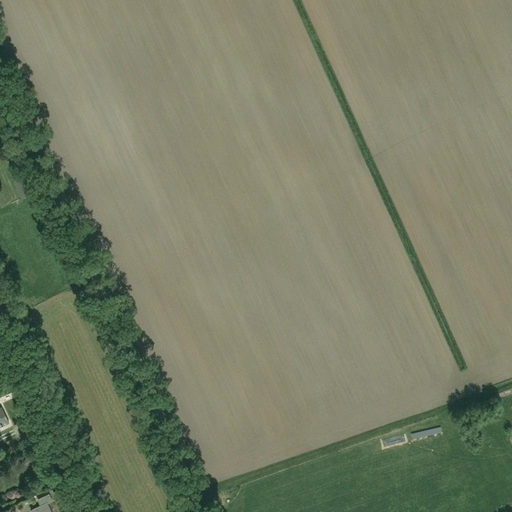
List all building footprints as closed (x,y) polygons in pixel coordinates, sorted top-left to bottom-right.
[(8,152),(1,154),(3,163),(10,161),(8,152)] [(14,177),(23,196),(32,192),(24,173),(14,177)] [(9,392),(6,386),(0,388),(0,389),(3,395),(9,392)] [(0,426),(9,423),(2,408),(0,409),(0,426)] [(63,488),(53,492),(57,500),(66,496),(63,488)] [(40,506),(31,510),(32,511),(51,511),(47,503),(53,501),(50,494),(38,500),(40,506)] [(78,511),(79,511),(98,503),(95,495),(75,504),(78,511)] [(17,508),(27,508),(27,500),(17,500),(17,508)]
